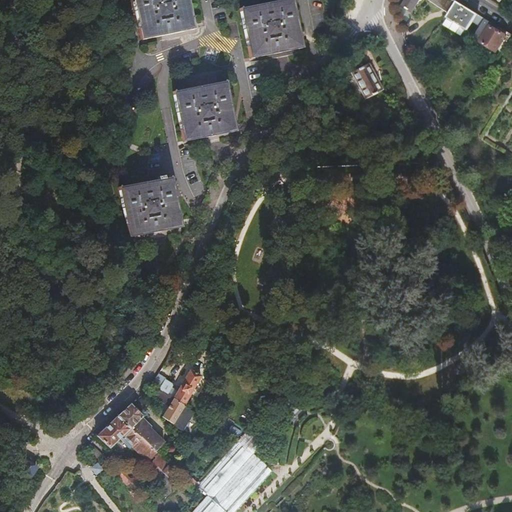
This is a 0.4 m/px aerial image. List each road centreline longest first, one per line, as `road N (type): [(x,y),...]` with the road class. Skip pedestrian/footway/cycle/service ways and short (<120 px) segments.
road 1 (residential): [(337,48),(235,170),(158,355),(65,451),(26,511)]
road 2 (track): [(511,316),(469,356),(416,376),(354,364),(241,313),(179,316)]
road 3 (residential): [(511,297),(378,25)]
road 4 (track): [(19,194),(15,0)]
